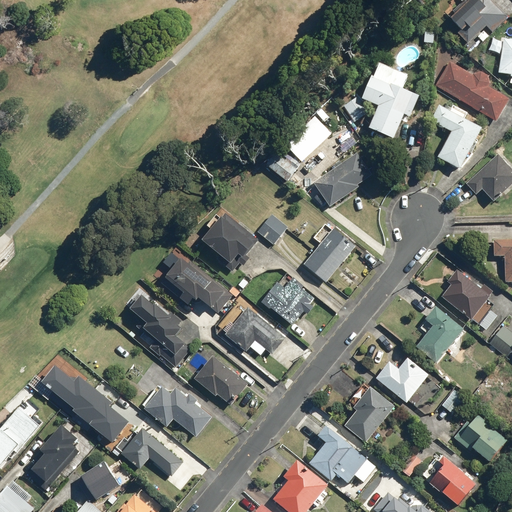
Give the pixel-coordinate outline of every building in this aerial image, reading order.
[(454,30),(469,44),(487,25),(493,31),(507,16),(491,0),(461,0),(463,2),(449,16),(459,25),(454,30)] [(511,39),(504,38),(498,74),(511,76),(511,39)] [(407,76),(375,63),(360,101),(377,108),(368,131),(394,141),(404,116),(410,119),(419,97),(402,90),(407,76)] [(448,64),(435,86),(496,123),(510,101),(488,88),(490,85),(489,76),(482,72),(473,74),(471,78),(448,64)] [(366,114),(354,99),(344,107),(355,122),(366,114)] [(437,159),(460,171),(482,129),(465,120),(468,114),(452,105),(449,111),(439,106),(430,122),(451,133),(437,159)] [(316,119),(287,147),(301,163),(331,134),(316,119)] [(357,153),(312,183),(329,208),(359,188),(358,186),(372,176),(357,153)] [(511,170),(498,155),(466,184),(476,195),(481,190),(493,204),(511,186),(511,170)] [(296,169),(280,156),(274,164),(290,177),(296,169)] [(260,240),(225,212),(200,242),(230,267),(238,256),(243,260),(260,240)] [(272,214),(256,233),(273,247),(289,228),(272,214)] [(333,229),(303,266),(326,284),(356,247),(333,229)] [(511,239),(493,240),(493,258),(504,257),(505,284),(511,284),(511,239)] [(378,259),(365,250),(359,257),(372,267),(378,259)] [(218,314),(233,296),(190,262),(188,265),(172,252),(163,262),(172,269),(160,283),(189,306),(193,300),(195,302),(199,298),(218,314)] [(441,299),(470,322),(490,297),(456,271),(446,283),(451,286),(441,299)] [(279,281),(261,303),(292,328),(304,313),(308,316),(314,308),(310,305),(315,299),(302,289),(304,287),(292,278),(286,286),(279,281)] [(343,305),(320,286),(313,295),(336,314),(343,305)] [(148,348),(175,371),(192,351),(175,337),(182,330),(178,327),(181,323),(170,313),(167,316),(142,295),(128,310),(141,321),(136,327),(153,342),(148,348)] [(286,339),(247,308),(225,336),(246,353),(250,349),(260,357),(265,350),(272,355),(286,339)] [(437,365),(464,331),(435,308),(425,321),(432,327),(415,348),(437,365)] [(491,311),(480,325),(487,331),(498,317),(491,311)] [(511,333),(503,327),(489,344),(508,359),(510,357),(511,358),(511,333)] [(249,385),(212,357),(193,381),(216,398),(218,396),(232,407),(249,385)] [(389,362),(375,380),(406,404),(429,376),(408,359),(399,370),(389,362)] [(75,382),(54,366),(41,381),(74,408),(73,410),(112,442),(129,422),(108,406),(111,402),(79,377),(75,382)] [(344,427),(366,444),(394,407),(364,383),(349,402),(354,407),(353,409),(356,412),(344,427)] [(158,385),(140,407),(167,428),(173,420),(196,439),(212,419),(194,405),(197,402),(188,395),(186,398),(175,390),(171,395),(158,385)] [(454,391),(442,407),(453,416),(465,400),(454,391)] [(19,403),(0,424),(0,468),(9,458),(12,460),(41,427),(32,419),(35,416),(19,403)] [(467,422),(453,439),(470,452),(472,450),(489,464),(508,441),(477,416),(470,424),(467,422)] [(27,475),(46,492),(80,452),(72,445),(76,441),(60,427),(35,456),(40,460),(27,475)] [(377,467),(325,427),(317,437),(325,443),(308,464),(331,482),(336,476),(348,485),(354,477),(364,484),(377,467)] [(141,429),(120,455),(140,470),(149,459),(171,476),(183,462),(141,429)] [(412,455),(400,470),(410,477),(422,462),(412,455)] [(476,485),(443,457),(438,463),(443,467),(429,484),(457,507),(476,485)] [(104,461),(81,476),(97,500),(119,485),(104,461)] [(307,511),(328,486),(296,461),(283,477),(287,481),(272,501),(285,511),(307,511)] [(31,498),(12,482),(0,496),(0,511),(33,511),(35,511),(26,504),(31,498)] [(388,493),(374,511),(375,511),(430,511),(422,505),(413,506),(411,508),(399,498),(397,501),(388,493)] [(154,511),(132,494),(117,511),(154,511)] [(100,511),(87,501),(78,511),(100,511)]
